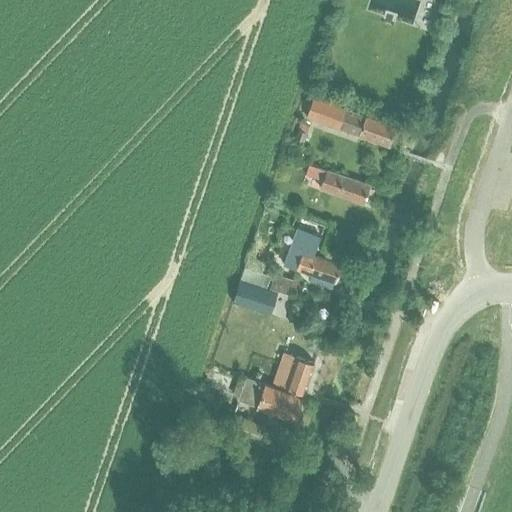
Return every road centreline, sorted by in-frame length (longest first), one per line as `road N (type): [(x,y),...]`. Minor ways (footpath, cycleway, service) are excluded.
road 1 (unclassified): [(372,511),(345,472),(434,206),(466,116),(478,109),(511,113)]
road 2 (residential): [(375,511),(438,329),(479,294)]
road 3 (residential): [(479,294),(473,228),(511,113)]
